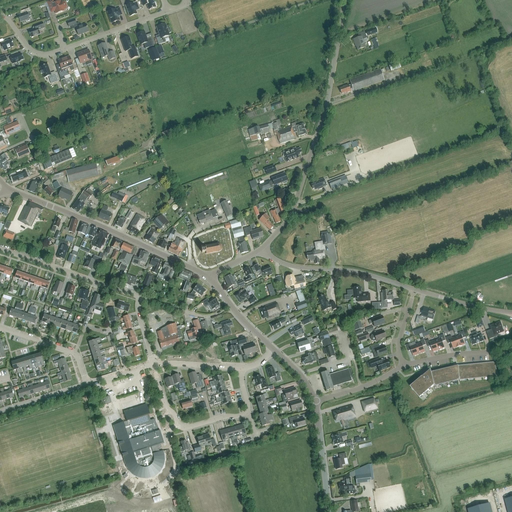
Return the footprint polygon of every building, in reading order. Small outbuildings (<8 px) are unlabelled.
[(61,2),(60,1),(55,3),(53,0),(51,0),(47,2),(49,8),(53,6),(56,14),(64,11),(63,10),(67,8),(64,1),(61,2)] [(149,10),(156,7),(155,6),(156,5),(155,2),(154,3),(153,0),(141,0),(143,4),(146,2),(149,10)] [(125,6),(129,16),(137,14),(136,10),(139,9),(137,2),(133,3),(125,6)] [(25,13),(18,16),(21,24),(20,22),(25,20),(26,22),(30,20),(29,19),(29,17),(31,16),(29,12),(30,11),(29,8),(24,10),(25,13)] [(111,23),(120,20),(118,17),(119,16),(122,15),(119,8),(116,9),(115,9),(107,12),(111,23)] [(35,28),(29,31),(31,37),(40,34),(38,30),(41,29),(45,28),(43,22),(34,25),(35,28)] [(78,35),(88,31),(86,24),(75,27),(78,35)] [(160,35),(156,36),(159,44),(165,42),(163,38),(169,36),(168,33),(171,32),(169,27),(167,28),(167,27),(166,28),(165,24),(157,27),(160,35)] [(377,33),(375,28),(366,31),(367,36),(377,33)] [(144,31),(137,34),(140,45),(144,44),(145,48),(152,46),(149,39),(147,39),(146,36),(144,31)] [(363,43),(367,42),(368,40),(365,32),(358,35),(359,38),(353,40),(355,45),(356,44),(358,50),(365,48),(363,43)] [(129,37),(121,40),(125,51),(128,50),(131,59),(138,56),(135,46),(133,47),(129,37)] [(14,46),(11,40),(6,42),(5,41),(1,43),(4,51),(10,48),(14,46)] [(109,53),(105,43),(98,46),(102,58),(108,56),(109,60),(115,58),(113,51),(109,53)] [(149,50),(152,61),(159,58),(155,48),(149,50)] [(82,52),(86,62),(92,59),(88,49),(82,52)] [(86,62),(82,52),(77,54),(80,64),(86,62)] [(23,59),(21,54),(15,56),(15,55),(10,57),(13,64),(20,61),(19,60),(23,59)] [(64,58),(68,69),(71,68),(72,71),(74,70),(70,56),(64,58)] [(64,58),(58,61),(61,69),(58,71),(61,80),(65,79),(64,76),(69,74),(68,69),(64,58)] [(400,68),(398,63),(389,67),(391,72),(400,68)] [(41,70),(41,71),(40,72),(41,73),(42,74),(43,73),(44,78),(48,76),(51,84),(58,81),(55,72),(54,72),(51,74),(47,64),(40,67),(41,70)] [(353,91),(361,88),(384,80),(380,69),(349,80),(351,84),(348,85),(343,87),(340,89),(342,94),(345,93),(350,91),(350,89),(352,89),(353,91)] [(87,73),(81,75),(84,83),(90,81),(87,73)] [(17,122),(4,127),(7,135),(20,129),(17,122)] [(297,136),(306,134),(303,124),(296,126),(295,123),(291,124),(292,126),(276,131),(280,143),(295,138),(294,133),(296,132),(297,136)] [(269,131),(268,125),(248,130),(250,136),(269,131)] [(357,140),(342,145),(345,154),(360,149),(357,140)] [(18,149),(15,150),(19,158),(21,157),(30,153),(27,145),(18,149)] [(299,153),(301,152),(300,148),(296,149),(295,148),(283,153),(286,162),(299,157),(298,155),(300,154),(299,153)] [(51,163),(54,162),(55,165),(72,158),(69,150),(49,158),(51,163)] [(140,153),(143,161),(147,160),(145,157),(149,155),(147,150),(140,153)] [(121,155),(110,160),(106,161),(108,166),(119,161),(123,159),(121,155)] [(4,159),(2,156),(0,156),(0,167),(1,169),(3,168),(4,171),(8,168),(6,165),(9,163),(5,158),(4,159)] [(64,171),(50,176),(52,180),(64,176),(67,175),(69,182),(99,174),(96,163),(64,171)] [(267,175),(276,171),(274,165),(264,169),(267,175)] [(11,184),(23,180),(21,173),(9,177),(11,184)] [(286,181),(286,180),(287,180),(284,173),(271,178),(272,180),(269,181),(259,185),(261,191),(272,187),(271,185),(274,184),(274,185),(282,182),(282,183),(283,184),(284,184),(285,183),(286,183),(286,181)] [(345,176),(329,182),(332,189),(348,183),(345,176)] [(41,180),(38,178),(36,182),(34,181),(31,182),(28,190),(35,193),(41,180)] [(316,181),(316,183),(311,185),(313,189),(315,188),(315,190),(318,188),(319,189),(322,188),(322,187),(326,185),(323,178),(316,181)] [(50,185),(52,183),(49,180),(44,184),(46,186),(47,185),(48,186),(44,190),(50,196),(56,191),(50,185)] [(69,200),(72,193),(62,188),(59,196),(62,198),(62,197),(69,200)] [(87,191),(85,189),(71,208),(77,212),(78,212),(80,209),(84,204),(83,203),(85,201),(85,202),(88,198),(89,199),(94,192),(88,188),(87,191)] [(111,197),(117,199),(122,202),(125,197),(113,192),(111,197)] [(277,204),(279,208),(276,210),(275,209),(270,211),(272,217),(273,217),(276,223),(280,222),(277,214),(285,211),(282,202),(281,202),(280,198),(275,200),(277,204)] [(227,217),(232,215),(228,206),(227,201),(221,203),(223,208),(227,217)] [(41,214),(43,209),(30,202),(28,207),(25,206),(18,221),(31,227),(38,212),(41,214)] [(263,202),(256,205),(256,206),(253,207),(256,216),(259,215),(257,209),(259,209),(260,208),(265,206),(263,202)] [(8,214),(10,208),(2,205),(0,208),(0,212),(2,213),(3,212),(4,212),(3,215),(6,217),(8,214)] [(104,205),(98,217),(109,222),(112,214),(106,212),(108,207),(104,205)] [(203,213),(197,215),(199,219),(198,219),(200,224),(206,222),(206,223),(213,220),(212,218),(218,216),(215,210),(210,212),(210,213),(204,216),(203,213)] [(128,230),(136,235),(138,231),(139,231),(141,228),(142,229),(145,224),(141,221),(143,218),(137,214),(130,225),(131,226),(128,230)] [(158,217),(153,222),(159,229),(164,224),(166,226),(169,223),(162,214),(158,217)] [(269,218),(265,214),(261,218),(261,221),(267,227),(267,226),(270,229),(273,226),(270,223),(271,222),(269,221),(268,221),(267,220),(269,218)] [(122,228),(126,219),(122,217),(122,218),(119,217),(116,225),(122,228)] [(59,224),(61,220),(56,218),(55,222),(54,222),(51,230),(55,232),(56,227),(58,228),(60,224),(59,224)] [(74,233),(78,221),(72,219),(68,231),(71,232),(71,233),(73,234),(74,233)] [(238,242),(241,253),(248,251),(244,235),(239,219),(230,222),(234,238),(238,237),(240,242),(238,242)] [(88,227),(89,225),(82,222),(78,232),(85,235),(85,234),(88,227)] [(91,228),(89,227),(85,237),(87,238),(89,235),(93,238),(97,229),(92,227),(91,228)] [(252,231),(251,227),(244,229),(246,236),(251,234),(253,240),(258,238),(263,236),(261,228),(252,231)] [(158,239),(161,234),(150,229),(147,234),(148,235),(145,239),(154,244),(157,239),(158,239)] [(13,240),(15,234),(5,230),(3,237),(13,240)] [(107,239),(109,234),(100,230),(99,233),(97,232),(96,235),(96,236),(93,242),(94,243),(93,246),(100,249),(102,245),(103,245),(106,238),(107,239)] [(320,235),(322,242),(322,245),(323,245),(331,243),(329,233),(328,234),(327,231),(320,232),(321,235),(320,235)] [(167,239),(164,238),(163,241),(160,239),(157,246),(164,249),(165,246),(166,246),(167,243),(166,243),(167,242),(166,242),(167,239)] [(182,251),(186,242),(176,238),(174,243),(172,242),(168,251),(179,256),(181,251),(182,251)] [(61,245),(57,256),(57,258),(60,259),(61,258),(64,259),(68,247),(67,246),(68,243),(60,240),(58,244),(61,245)] [(119,250),(122,243),(115,240),(113,243),(111,247),(119,250)] [(322,245),(322,242),(318,243),(319,250),(312,251),(312,252),(306,254),(307,259),(309,259),(309,261),(314,260),(315,264),(319,263),(319,259),(325,258),(323,249),(323,245),(322,245)] [(135,249),(123,243),(119,252),(122,253),(120,256),(118,260),(119,261),(119,262),(120,262),(120,261),(122,262),(119,269),(125,272),(135,249)] [(205,248),(201,248),(202,253),(206,252),(206,254),(218,251),(219,251),(220,251),(221,250),(221,249),(222,248),(222,247),(222,246),(221,245),(220,244),(219,244),(218,244),(217,244),(205,246),(205,248)] [(115,250),(111,258),(116,260),(119,252),(115,250)] [(149,254),(141,251),(138,258),(133,256),(131,263),(139,265),(140,261),(146,263),(149,254)] [(73,264),(76,256),(70,254),(67,261),(73,264)] [(88,258),(84,267),(92,270),(94,264),(98,265),(101,259),(94,256),(92,260),(88,258)] [(154,269),(157,271),(159,268),(160,266),(162,261),(153,257),(150,264),(151,265),(150,266),(152,266),(152,265),(155,267),(154,269)] [(166,278),(167,276),(172,266),(165,262),(162,268),(164,269),(160,275),(166,278)] [(258,264),(253,266),(253,267),(254,267),(256,272),(256,273),(260,271),(262,275),(263,275),(263,277),(268,275),(269,276),(272,274),(271,271),(270,267),(262,270),(261,267),(259,268),(258,265),(258,264)] [(4,274),(3,276),(5,276),(6,275),(10,276),(12,270),(6,268),(4,274)] [(250,271),(248,268),(244,269),(246,273),(245,273),(246,277),(247,276),(248,278),(244,280),(245,282),(252,279),(252,278),(251,279),(250,275),(252,274),(250,271)] [(189,281),(192,273),(182,269),(178,278),(184,280),(185,284),(184,287),(180,290),(186,292),(187,289),(188,290),(192,284),(188,282),(189,281)] [(21,280),(23,274),(17,271),(15,278),(19,279),(18,281),(20,282),(21,280)] [(23,281),(28,282),(30,276),(23,274),(21,280),(20,282),(22,283),(23,281)] [(125,283),(131,286),(130,286),(131,284),(134,285),(137,278),(127,275),(125,282),(125,283)] [(234,282),(231,275),(224,278),(229,287),(232,286),(233,289),(238,287),(236,282),(234,282)] [(30,276),(28,282),(34,285),(36,278),(30,276)] [(288,281),(286,281),(287,287),(291,286),(292,288),(297,287),(297,288),(305,286),(304,281),(296,283),(297,284),(295,285),(293,276),(287,277),(288,281)] [(41,287),(43,281),(36,278),(34,285),(34,287),(36,288),(37,285),(41,287)] [(41,287),(40,289),(42,290),(43,288),(47,289),(49,283),(43,281),(41,287)] [(59,294),(63,284),(57,281),(55,288),(53,287),(52,291),(59,294)] [(64,298),(67,299),(69,294),(72,295),(75,287),(69,285),(66,293),(65,293),(64,298)] [(205,291),(197,285),(193,290),(191,294),(188,293),(187,298),(193,299),(194,295),(196,292),(201,296),(205,291)] [(353,295),(353,298),(357,298),(357,302),(370,301),(369,294),(364,294),(363,294),(363,295),(361,295),(360,287),(352,288),(352,291),(347,291),(348,295),(344,296),(353,295)] [(240,292),(239,292),(235,295),(240,303),(247,297),(248,299),(251,303),(257,299),(254,295),(250,297),(248,295),(245,290),(244,289),(242,290),(242,289),(240,291),(240,292)] [(83,300),(80,306),(87,309),(89,303),(85,301),(85,300),(86,300),(89,292),(82,290),(82,291),(80,290),(77,297),(79,298),(83,300)] [(381,293),(382,308),(387,307),(387,300),(393,300),(393,293),(388,293),(388,290),(383,291),(383,293),(381,293)] [(92,302),(90,306),(94,307),(93,309),(101,311),(103,305),(98,303),(100,300),(99,300),(100,296),(95,294),(94,298),(93,297),(92,302)] [(327,301),(324,295),(319,298),(320,301),(319,301),(323,310),(332,306),(333,309),(337,308),(334,301),(330,303),(331,304),(329,305),(328,301),(327,301)] [(214,297),(209,301),(207,298),(202,302),(205,307),(209,305),(212,309),(214,308),(215,309),(219,306),(218,305),(219,305),(217,301),(214,297)] [(54,299),(51,306),(57,308),(59,301),(54,299)] [(123,303),(124,302),(119,301),(117,304),(120,305),(118,309),(127,311),(129,305),(123,303)] [(307,307),(305,301),(296,305),(298,310),(307,307)] [(265,306),(265,307),(259,310),(263,318),(267,317),(268,318),(271,317),(271,316),(280,313),(276,302),(265,306)] [(9,315),(16,317),(18,311),(19,308),(15,307),(14,310),(11,309),(9,315)] [(28,321),(31,312),(33,308),(31,307),(30,307),(28,311),(27,314),(24,313),(22,319),(28,321)] [(18,311),(16,317),(22,319),(24,313),(21,312),(22,309),(19,308),(18,311)] [(34,314),(36,309),(33,308),(31,312),(28,321),(35,324),(37,318),(33,317),(34,314)] [(417,316),(416,322),(419,323),(420,319),(423,320),(424,317),(428,318),(427,320),(430,321),(430,322),(431,322),(432,322),(433,319),(435,312),(430,310),(424,308),(421,317),(417,316)] [(43,314),(44,315),(41,322),(48,324),(50,317),(49,316),(46,315),(47,311),(45,311),(43,314)] [(51,317),(53,313),(50,313),(49,316),(50,317),(48,324),(53,326),(56,319),(55,318),(51,317)] [(62,321),(61,320),(57,319),(59,315),(56,315),(55,318),(56,319),(53,326),(59,328),(62,321)] [(121,324),(125,323),(130,322),(128,315),(123,317),(120,318),(121,320),(120,321),(121,324)] [(305,322),(306,324),(313,320),(311,315),(301,320),(303,324),(305,322)] [(65,317),(62,316),(61,320),(62,321),(59,328),(65,330),(68,323),(67,322),(63,321),(65,317)] [(382,316),(369,321),(370,324),(373,323),(375,327),(384,323),(382,316)] [(73,325),(73,324),(69,323),(70,319),(68,318),(67,322),(68,323),(65,330),(71,332),(73,325)] [(278,321),(278,320),(270,325),(273,330),(281,326),(280,324),(285,321),(284,318),(278,321)] [(359,319),(351,322),(355,331),(363,328),(359,319)] [(80,327),(75,325),(76,321),(74,320),(73,324),(73,325),(71,332),(77,334),(80,327)] [(199,337),(197,330),(201,329),(198,320),(193,321),(195,328),(191,329),(192,331),(187,332),(190,340),(195,338),(195,339),(199,338),(198,337),(199,337)] [(231,333),(229,327),(232,325),(231,321),(229,322),(229,320),(221,323),(221,324),(218,325),(218,324),(213,325),(215,329),(222,327),(224,335),(231,333)] [(496,324),(491,326),(492,329),(486,331),(489,339),(499,336),(498,333),(503,332),(501,326),(502,325),(501,322),(496,323),(496,324)] [(176,326),(175,323),(166,325),(167,326),(161,330),(157,332),(160,340),(159,341),(161,347),(162,349),(168,347),(173,345),(179,344),(179,342),(178,338),(182,337),(179,328),(182,328),(181,325),(176,326)] [(304,333),(300,325),(294,327),(295,328),(289,331),(291,335),(294,334),(296,337),(304,333)] [(383,331),(371,335),(370,337),(372,341),(374,341),(376,341),(377,342),(382,340),(382,338),(385,337),(383,331)] [(456,337),(459,347),(463,345),(465,344),(463,338),(466,337),(464,331),(458,333),(459,336),(456,337)] [(473,336),(470,338),(473,345),(477,343),(477,344),(480,343),(480,342),(484,341),(481,333),(478,335),(477,331),(472,333),(473,336)] [(319,336),(321,341),(329,338),(327,332),(319,334),(319,336)] [(370,338),(367,332),(357,336),(355,337),(357,343),(359,342),(370,338)] [(439,339),(436,340),(439,350),(445,348),(443,342),(446,340),(444,334),(438,336),(439,339)] [(459,347),(456,337),(452,338),(451,336),(446,338),(448,344),(451,343),(453,349),(456,348),(459,347)] [(243,346),(242,344),(247,342),(245,337),(243,338),(237,339),(239,345),(240,349),(243,348),(243,347),(243,346)] [(90,348),(98,345),(97,345),(96,341),(100,340),(100,338),(96,339),(88,342),(90,348)] [(422,342),(416,345),(419,354),(425,352),(423,346),(426,345),(424,339),(421,340),(422,342)] [(240,350),(237,340),(230,342),(231,346),(228,347),(231,357),(238,355),(237,351),(240,350)] [(439,350),(436,340),(430,342),(429,340),(426,341),(428,347),(431,346),(433,352),(439,350)] [(92,354),(99,351),(99,350),(98,347),(102,346),(101,343),(97,345),(98,345),(90,348),(92,354)] [(256,351),(254,343),(243,346),(243,347),(243,348),(245,355),(256,351)] [(312,344),(298,348),(300,352),(310,349),(310,348),(313,347),(312,344)] [(387,352),(384,346),(380,347),(379,344),(371,347),(373,353),(376,352),(377,355),(387,352)] [(419,354),(416,345),(410,347),(409,344),(406,345),(408,351),(411,350),(413,356),(419,354)] [(134,347),(133,345),(126,347),(128,353),(133,351),(134,356),(140,355),(137,346),(134,347)] [(329,358),(335,356),(332,346),(326,348),(329,358)] [(94,359),(101,357),(101,356),(100,353),(104,351),(103,349),(99,350),(99,351),(92,354),(94,359)] [(303,362),(302,362),(303,364),(305,364),(305,365),(309,363),(311,364),(312,363),(313,361),(318,360),(317,356),(316,352),(311,354),(306,355),(307,356),(303,358),(303,360),(303,361),(303,362)] [(37,363),(40,362),(41,366),(44,365),(40,353),(34,355),(37,363)] [(31,365),(34,364),(36,367),(38,367),(37,363),(34,355),(29,357),(31,365)] [(95,366),(103,363),(103,362),(102,358),(106,357),(105,355),(101,356),(101,357),(94,359),(95,366)] [(25,367),(29,366),(30,369),(32,368),(31,365),(29,357),(23,359),(25,367)] [(58,363),(59,368),(67,365),(65,358),(57,361),(53,362),(54,364),(58,363)] [(390,367),(387,359),(381,362),(380,358),(369,362),(371,368),(377,366),(379,371),(390,367)] [(19,368),(20,368),(23,367),(25,375),(28,374),(25,367),(23,359),(17,360),(19,368)] [(20,368),(19,368),(17,360),(11,362),(14,370),(17,369),(18,373),(21,372),(20,368)] [(103,362),(103,363),(95,366),(97,372),(105,369),(103,365),(107,364),(107,361),(103,362)] [(490,380),(499,378),(495,362),(487,363),(488,375),(489,375),(490,380)] [(477,364),(479,376),(488,375),(487,363),(477,364)] [(479,376),(477,364),(468,365),(469,377),(479,376)] [(62,375),(69,372),(67,365),(59,368),(61,373),(57,374),(58,376),(62,375)] [(469,377),(468,365),(458,366),(459,379),(469,377)] [(275,374),(273,367),(266,369),(269,378),(275,377),(276,382),(281,380),(279,373),(275,374)] [(418,396),(420,398),(432,388),(431,388),(434,386),(434,387),(458,381),(458,380),(455,368),(427,375),(423,378),(422,377),(410,387),(418,396)] [(350,369),(348,369),(329,375),(328,371),(321,373),(326,391),(333,389),(332,386),(351,381),(350,378),(352,377),(350,369)] [(62,375),(63,380),(59,381),(60,383),(72,380),(69,372),(62,375)] [(198,381),(196,372),(189,374),(191,384),(195,383),(197,388),(203,386),(202,380),(198,381)] [(183,380),(180,381),(178,374),(172,376),(173,377),(172,377),(174,385),(175,384),(175,385),(177,385),(178,384),(178,383),(179,388),(178,388),(180,393),(186,391),(187,393),(183,379),(183,380)] [(209,383),(210,385),(224,381),(222,375),(213,378),(214,381),(209,383)] [(253,380),(253,381),(253,383),(254,384),(255,383),(256,386),(261,385),(262,389),(267,388),(265,381),(264,378),(261,379),(260,376),(254,377),(255,380),(253,380)] [(174,385),(172,377),(165,379),(167,388),(173,386),(173,385),(174,385)] [(40,384),(42,391),(50,388),(48,381),(47,380),(46,381),(46,382),(40,384)] [(224,381),(210,385),(210,387),(215,386),(216,389),(225,386),(224,381)] [(33,386),(35,393),(42,391),(40,384),(40,382),(38,383),(38,384),(33,386)] [(24,387),(25,388),(27,396),(35,393),(33,386),(32,385),(30,386),(31,387),(26,388),(25,384),(24,385),(24,387)] [(27,396),(25,388),(24,387),(24,385),(21,386),(22,389),(23,389),(17,391),(19,398),(27,396)] [(219,394),(227,392),(225,386),(216,389),(211,390),(212,393),(216,392),(217,395),(219,394)] [(297,394),(295,388),(284,391),(287,400),(293,398),(292,395),(297,394)] [(4,392),(6,399),(14,396),(11,390),(11,389),(9,389),(9,390),(4,392)] [(227,392),(219,394),(220,397),(216,398),(216,401),(230,397),(229,391),(227,392)] [(151,393),(144,395),(147,403),(153,401),(151,393)] [(257,404),(266,401),(265,400),(265,397),(267,396),(266,393),(263,395),(263,396),(255,398),(257,404)] [(100,399),(102,405),(111,403),(109,396),(103,398),(100,399)] [(230,397),(216,401),(217,403),(222,402),(222,405),(232,403),(230,397)] [(266,401),(257,404),(259,409),(267,407),(267,406),(266,403),(269,402),(269,403),(273,402),(273,399),(268,400),(265,400),(266,401)] [(374,399),(362,403),(365,412),(372,410),(371,407),(376,405),(374,399)] [(192,406),(190,400),(181,403),(183,409),(192,406)] [(300,400),(290,403),(292,411),(296,410),(296,409),(302,407),(300,400)] [(127,423),(114,427),(119,443),(120,445),(122,454),(123,456),(126,464),(128,468),(130,471),(132,474),(135,476),(138,477),(142,478),(145,478),(145,477),(147,477),(147,478),(150,478),(151,477),(153,476),(153,475),(154,474),(155,475),(158,473),(160,470),(162,467),(163,464),(164,460),(164,457),(163,453),(163,451),(160,452),(159,453),(158,450),(159,449),(161,448),(160,445),(160,444),(163,443),(159,431),(158,431),(158,430),(157,425),(155,419),(151,420),(148,421),(146,415),(149,415),(149,414),(146,405),(137,408),(139,417),(127,421),(127,423)] [(270,405),(267,406),(267,407),(259,409),(260,415),(269,412),(268,408),(270,408),(270,405)] [(340,409),(340,410),(333,412),(336,421),(340,420),(341,423),(342,423),(342,425),(345,424),(343,420),(355,417),(352,405),(340,409)] [(137,408),(124,412),(124,413),(127,421),(139,417),(137,408)] [(269,412),(260,415),(259,415),(260,420),(272,417),(272,414),(268,415),(267,413),(269,412)] [(294,423),(296,428),(306,425),(304,418),(297,420),(296,416),(289,418),(290,424),(294,423)] [(359,416),(353,418),(356,427),(362,425),(359,416)] [(272,417),(260,420),(262,426),(270,424),(269,421),(273,420),(272,417)] [(243,424),(237,426),(240,436),(243,435),(243,437),(246,436),(243,424)] [(240,436),(237,426),(231,428),(234,439),(237,438),(237,437),(240,436)] [(233,446),(236,445),(234,439),(231,428),(225,429),(228,439),(231,438),(232,440),(233,446)] [(228,439),(225,429),(220,431),(223,443),(226,442),(226,440),(228,439)] [(343,443),(342,437),(347,436),(346,432),(341,433),(338,434),(332,435),(334,445),(340,443),(341,444),(343,443)] [(209,434),(203,436),(206,445),(211,444),(212,444),(213,447),(216,446),(214,439),(210,440),(209,434)] [(200,447),(206,445),(203,436),(197,437),(199,444),(193,446),(195,453),(201,451),(200,447)] [(180,447),(179,448),(180,450),(180,451),(181,452),(183,451),(186,450),(186,452),(191,451),(188,442),(186,443),(186,440),(180,442),(182,446),(180,447)] [(339,455),(340,459),(334,460),(336,469),(342,468),(342,465),(345,465),(343,458),(346,458),(345,453),(339,455)] [(358,471),(355,472),(356,483),(368,481),(367,474),(358,475),(358,471)] [(346,490),(347,494),(355,493),(354,487),(349,487),(349,484),(351,483),(350,478),(344,478),(344,481),(342,482),(342,483),(339,484),(340,493),(341,493),(340,491),(346,490)] [(147,502),(145,494),(138,496),(140,504),(147,502)] [(489,511),(486,500),(467,505),(468,511),(489,511)]
